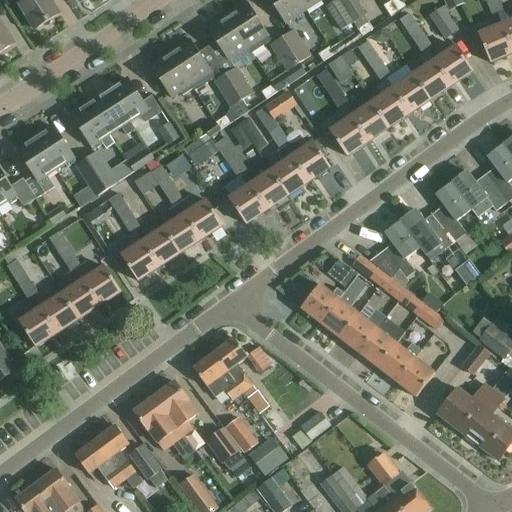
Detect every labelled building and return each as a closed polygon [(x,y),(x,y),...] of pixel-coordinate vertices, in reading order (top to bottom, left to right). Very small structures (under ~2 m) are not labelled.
[(50,0),(15,0),(35,31),(60,14),(50,0)] [(305,12),(297,0),(269,0),(285,25),(305,12)] [(297,0),(305,12),(323,0),(297,0)] [(354,24),(338,0),(326,8),(342,32),(354,24)] [(338,0),(354,24),(364,17),(367,15),(356,0),(338,0)] [(391,0),(383,6),(391,18),(406,8),(400,0),(391,0)] [(463,5),(461,0),(443,0),(449,12),(463,5)] [(504,13),(498,0),(484,0),(492,18),(498,15),(503,13),(504,13)] [(272,41),(268,36),(247,3),(227,16),(248,49),(252,54),(272,41)] [(429,17),(444,39),(457,30),(442,8),(429,17)] [(511,21),(503,13),(498,15),(503,26),(502,26),(511,48),(511,21)] [(303,43),(316,39),(309,14),(296,18),(303,43)] [(411,38),(421,31),(410,14),(399,21),(411,38)] [(248,49),(227,16),(207,29),(228,62),(248,49)] [(362,37),(373,30),(364,17),(354,24),(362,37)] [(0,53),(14,44),(0,22),(0,53)] [(511,54),(511,48),(502,26),(478,36),(490,64),(511,54)] [(382,30),(372,37),(376,43),(383,44),(389,40),(382,30)] [(294,31),(282,38),(299,65),(311,57),(294,31)] [(433,48),(421,31),(411,38),(423,56),(433,48)] [(299,65),(282,38),(270,46),(287,72),(299,65)] [(216,79),(211,73),(190,40),(170,53),(191,86),(194,89),(195,92),(216,79)] [(369,66),(380,59),(368,42),(358,49),(369,66)] [(455,47),(434,62),(451,87),(472,72),(455,47)] [(334,56),(329,49),(319,56),(323,63),(334,56)] [(194,89),(191,86),(170,53),(150,66),(171,99),(180,93),(183,97),(194,89)] [(342,84),(354,77),(342,59),(330,66),(342,84)] [(380,59),(369,66),(381,84),(386,80),(392,77),(392,76),(380,59)] [(434,62),(413,76),(430,101),(451,87),(434,62)] [(226,76),(242,101),(252,95),(236,69),(226,76)] [(328,94),(338,87),(327,70),(316,77),(328,94)] [(242,101),(226,76),(215,83),(231,108),(242,101)] [(430,101),(413,76),(392,90),(409,115),(430,101)] [(143,103),(128,80),(110,92),(129,122),(130,122),(138,117),(141,121),(145,124),(162,113),(152,97),(143,103)] [(382,97),(372,104),(389,129),(409,115),(392,90),(386,80),(381,84),(376,87),(382,97)] [(208,106),(220,100),(213,86),(201,92),(208,106)] [(277,93),(272,86),(262,93),(267,100),(277,93)] [(338,87),(328,94),(339,111),(344,107),(350,104),(338,87)] [(110,92),(90,105),(109,135),(121,128),(127,136),(135,131),(130,122),(129,122),(110,92)] [(296,106),(288,93),(277,101),(285,113),(296,106)] [(355,100),(350,104),(344,107),(368,143),(389,129),(372,104),(362,110),(355,100)] [(109,135),(90,105),(71,117),(93,151),(103,145),(106,150),(115,144),(109,135)] [(339,111),(336,113),(343,123),(330,132),(347,157),(368,143),(344,107),(339,111)] [(269,135),(279,128),(267,110),(257,117),(269,135)] [(216,123),(221,131),(231,124),(226,116),(216,123)] [(245,133),(250,130),(251,124),(248,120),(240,126),(245,133)] [(221,131),(216,123),(205,130),(210,138),(221,131)] [(179,138),(170,125),(160,131),(169,145),(179,138)] [(231,132),(234,137),(239,138),(244,134),(239,127),(231,132)] [(54,128),(36,140),(55,170),(65,164),(67,168),(77,162),(54,128)] [(291,145),(279,128),(269,135),(280,151),(285,148),(286,149),(291,145)] [(511,137),(503,144),(511,156),(511,137)] [(226,138),(216,144),(227,162),(237,155),(226,138)] [(55,170),(36,140),(17,152),(35,179),(26,184),(36,200),(54,188),(46,176),(55,170)] [(142,142),(123,154),(135,172),(154,160),(142,142)] [(313,143),(292,157),(308,182),(330,168),(313,143)] [(511,179),(511,156),(503,144),(487,157),(495,167),(487,173),(508,202),(511,198),(511,187),(508,182),(511,179)] [(168,172),(180,166),(190,187),(201,181),(184,147),(161,158),(168,172)] [(275,154),(282,164),(271,172),(288,196),(308,182),(292,157),(286,149),(285,148),(280,151),(275,154)] [(87,160),(107,190),(117,184),(97,154),(87,160)] [(249,173),(237,155),(227,162),(229,165),(239,180),(249,173)] [(107,190),(87,160),(77,167),(97,197),(107,190)] [(162,166),(151,173),(162,190),(173,184),(162,166)] [(26,184),(23,180),(11,188),(0,170),(0,206),(7,202),(9,206),(18,200),(24,208),(36,200),(26,184)] [(334,199),(350,186),(337,170),(321,183),(334,199)] [(288,196),(271,172),(250,186),(267,211),(288,196)] [(452,183),(472,210),(486,199),(496,212),(505,205),(483,177),(475,184),(466,172),(452,183)] [(472,210),(452,183),(436,195),(445,206),(436,213),(457,241),(467,233),(457,221),(472,210)] [(173,184),(162,190),(173,208),(177,205),(184,201),(173,184)] [(267,211),(250,186),(228,200),(245,225),(267,211)] [(120,218),(131,212),(119,194),(108,200),(119,216),(120,218)] [(184,201),(177,205),(200,240),(222,226),(206,201),(196,208),(189,197),(184,201)] [(176,221),(163,230),(179,254),(200,240),(177,205),(173,208),(169,211),(176,221)] [(60,207),(47,216),(53,226),(66,217),(60,207)] [(86,217),(91,223),(104,215),(100,208),(86,217)] [(415,211),(401,222),(421,248),(435,238),(444,249),(453,243),(432,215),(424,222),(415,211)] [(136,232),(141,228),(131,212),(120,218),(130,234),(131,235),(136,232)] [(393,244),(370,261),(392,277),(398,268),(406,279),(415,272),(406,259),(421,248),(401,222),(385,233),(393,244)] [(380,245),(385,235),(362,224),(358,234),(380,245)] [(163,230),(143,242),(141,244),(157,268),(179,254),(163,230)] [(130,234),(125,237),(133,249),(119,258),(136,283),(157,268),(141,244),(143,242),(136,232),(131,235),(130,234)] [(59,233),(49,240),(60,256),(70,249),(59,233)] [(500,243),(509,256),(511,254),(511,234),(509,237),(500,243)] [(70,249),(60,256),(71,273),(74,271),(81,266),(70,249)] [(381,271),(361,255),(352,266),(360,273),(374,283),(379,277),(377,275),(381,271)] [(28,278),(17,260),(6,267),(18,285),(28,278)] [(329,274),(348,289),(358,276),(339,261),(329,274)] [(81,266),(74,271),(98,308),(119,294),(103,269),(95,274),(87,262),(81,266)] [(469,262),(456,272),(467,286),(480,276),(469,262)] [(65,277),(72,289),(61,296),(77,321),(98,308),(74,271),(71,273),(65,277)] [(395,282),(381,271),(377,275),(379,277),(374,283),(387,293),(395,282)] [(28,278),(18,285),(28,301),(32,298),(39,294),(28,278)] [(321,324),(339,339),(358,314),(349,308),(366,286),(356,279),(344,294),(321,324)] [(395,282),(387,293),(400,303),(404,297),(401,295),(405,290),(395,282)] [(301,309),(321,324),(344,294),(337,289),(332,295),(320,285),(301,309)] [(45,290),(39,294),(32,298),(40,310),(56,335),(77,321),(61,296),(53,302),(45,290)] [(419,300),(405,290),(401,295),(404,297),(400,303),(411,311),(419,300)] [(426,315),(430,309),(419,300),(411,311),(425,322),(429,317),(426,315)] [(437,332),(445,321),(430,309),(426,315),(429,317),(425,322),(437,332)] [(40,310),(19,324),(35,349),(56,335),(40,310)] [(358,314),(339,339),(359,354),(377,330),(386,318),(376,310),(367,322),(358,314)] [(377,330),(359,354),(377,368),(396,344),(388,338),(397,326),(386,318),(377,330)] [(511,350),(511,337),(492,323),(478,341),(504,361),(511,350)] [(234,338),(213,353),(234,381),(244,373),(238,364),(248,357),(234,338)] [(405,351),(396,344),(377,368),(397,383),(415,359),(416,359),(422,351),(412,344),(405,351)] [(474,377),(490,355),(478,346),(462,368),(474,377)] [(0,382),(16,371),(0,349),(0,382)] [(213,353),(193,368),(206,387),(207,387),(213,396),(223,388),(234,381),(213,353)] [(415,359),(397,383),(416,398),(435,374),(416,359),(415,359)] [(480,373),(492,381),(499,370),(486,362),(480,373)] [(244,373),(234,381),(244,394),(254,386),(244,373)] [(383,392),(388,382),(373,375),(369,385),(383,392)] [(175,381),(153,397),(184,438),(194,430),(189,422),(199,414),(175,381)] [(234,381),(223,388),(233,402),(244,394),(234,381)] [(472,440),(491,415),(504,399),(484,383),(471,399),(458,389),(438,414),(472,440)] [(260,416),(270,408),(258,392),(248,399),(260,416)] [(153,397),(133,412),(164,453),(184,438),(153,397)] [(290,438),(298,448),(328,426),(318,413),(299,427),(301,430),(290,438)] [(511,431),(491,415),(472,440),(497,460),(511,441),(511,431)] [(225,428),(233,439),(245,454),(254,466),(268,456),(259,443),(259,444),(239,417),(225,428)] [(349,440),(348,441),(354,449),(370,437),(355,417),(340,428),(349,440)] [(116,426),(95,441),(115,468),(126,460),(120,451),(130,444),(116,426)] [(238,452),(222,431),(206,443),(222,464),(229,472),(230,471),(237,480),(251,469),(244,460),(238,452)] [(95,441),(75,456),(89,475),(97,468),(104,477),(115,468),(95,441)] [(167,481),(161,472),(162,471),(144,446),(129,456),(148,482),(149,481),(156,490),(167,481)] [(400,472),(386,454),(385,452),(366,467),(383,488),(384,487),(403,511),(424,511),(429,508),(411,484),(412,484),(402,471),(400,472)] [(303,492),(317,484),(299,455),(286,464),(303,492)] [(126,460),(115,468),(125,481),(136,473),(126,460)] [(357,510),(369,500),(343,467),(332,476),(332,477),(357,510)] [(115,468),(104,477),(113,490),(125,481),(115,468)] [(81,511),(84,510),(80,504),(81,503),(56,470),(36,485),(56,511),(81,511)] [(193,477),(180,487),(198,511),(215,511),(218,510),(193,477)] [(357,510),(332,477),(320,485),(340,511),(356,511),(358,511),(357,510)] [(273,511),(284,511),(292,506),(271,479),(257,490),(273,511)] [(56,511),(36,485),(16,500),(24,511),(56,511)] [(403,511),(384,487),(383,488),(370,498),(379,509),(374,511),(403,511)] [(310,498),(317,511),(322,511),(330,508),(321,492),(310,498)] [(227,511),(244,511),(256,503),(250,495),(227,511)]
